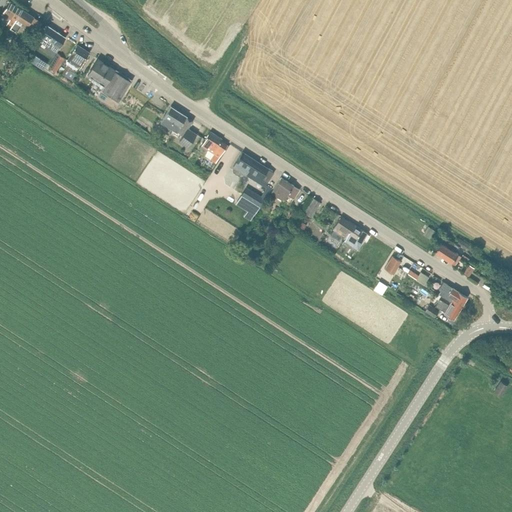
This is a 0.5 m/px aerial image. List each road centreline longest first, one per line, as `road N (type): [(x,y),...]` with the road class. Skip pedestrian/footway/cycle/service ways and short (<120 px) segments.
road 1 (tertiary): [(489,327),(489,307),(474,289),(200,113),(49,0)]
road 2 (tertiary): [(348,511),(443,362),(464,335),(489,327)]
